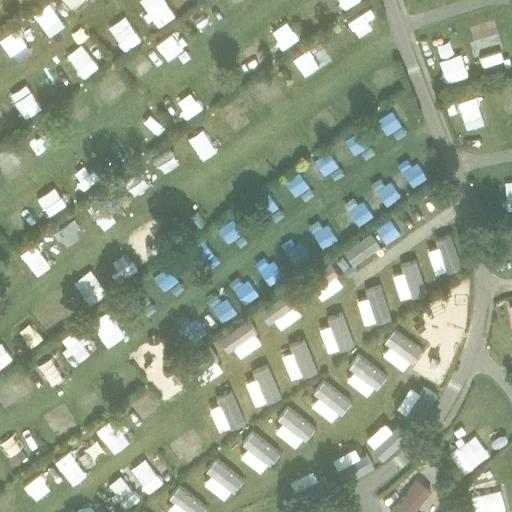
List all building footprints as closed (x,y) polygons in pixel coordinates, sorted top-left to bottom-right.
[(52,3),(34,17),(53,42),(71,29),(52,3)] [(212,5),(198,17),(213,34),(227,22),(212,5)] [(0,30),(11,21),(0,7),(0,30)] [(175,59),(189,50),(176,32),(162,41),(175,59)] [(325,42),(338,58),(350,49),(336,32),(325,42)] [(94,76),(114,67),(105,48),(86,56),(94,76)] [(143,53),(128,67),(143,84),(159,71),(143,53)] [(230,73),(216,83),(226,98),(240,89),(230,73)] [(258,88),(264,97),(280,87),(274,77),(258,88)] [(267,98),(277,112),(292,101),(281,87),(267,98)] [(245,96),(231,108),(250,131),(264,120),(245,96)] [(485,130),(484,111),(461,112),(462,131),(485,130)] [(321,145),(340,139),(334,121),(315,127),(321,145)] [(35,133),(44,150),(62,141),(52,124),(35,133)] [(202,159),(222,146),(210,127),(190,140),(202,159)] [(322,158),(331,173),(348,162),(339,147),(322,158)] [(176,151),(158,160),(163,171),(182,162),(176,151)] [(300,174),(311,204),(329,197),(318,167),(300,174)] [(434,170),(417,176),(422,189),(439,183),(434,170)] [(149,173),(139,176),(145,193),(154,190),(149,173)] [(214,186),(226,213),(243,205),(230,178),(214,186)] [(64,218),(80,206),(66,187),(50,198),(64,218)] [(431,228),(444,218),(432,200),(418,210),(431,228)] [(224,229),(237,247),(252,236),(239,218),(224,229)] [(394,247),(412,241),(405,222),(388,229),(394,247)] [(361,250),(367,267),(382,263),(376,245),(361,250)] [(336,293),(350,284),(340,268),(326,277),(336,293)] [(397,295),(382,302),(391,321),(406,314),(397,295)] [(362,320),(345,330),(356,348),(374,338),(362,320)] [(80,369),(97,357),(78,330),(61,342),(80,369)] [(212,383),(234,372),(219,344),(197,356),(212,383)] [(47,382),(63,374),(53,356),(37,364),(47,382)] [(129,364),(116,372),(131,396),(144,388),(129,364)] [(221,385),(230,398),(241,391),(232,378),(221,385)] [(340,379),(326,386),(335,404),(349,397),(340,379)] [(310,393),(295,400),(304,421),(320,414),(310,393)] [(56,429),(63,441),(79,432),(72,420),(56,429)] [(194,430),(180,438),(193,464),(208,456),(194,430)] [(482,437),(466,451),(480,466),(495,452),(482,437)] [(418,511),(435,486),(419,475),(395,511),(418,511)] [(166,510),(185,499),(180,490),(161,500),(166,510)] [(269,511),(264,497),(243,505),(246,511),(269,511)]
